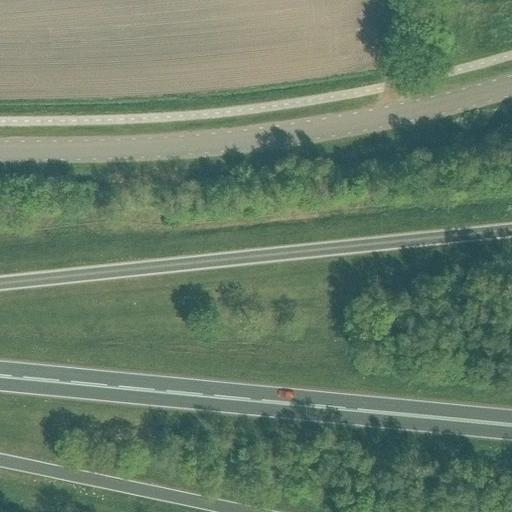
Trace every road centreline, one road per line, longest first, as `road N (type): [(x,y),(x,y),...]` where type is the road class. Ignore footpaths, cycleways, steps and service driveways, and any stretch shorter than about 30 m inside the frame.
road 1 (tertiary): [(511,87),(295,134),(0,148)]
road 2 (trunk): [(511,231),(0,284)]
road 3 (trunk): [(511,426),(0,377)]
road 4 (trunk): [(0,461),(242,511)]
